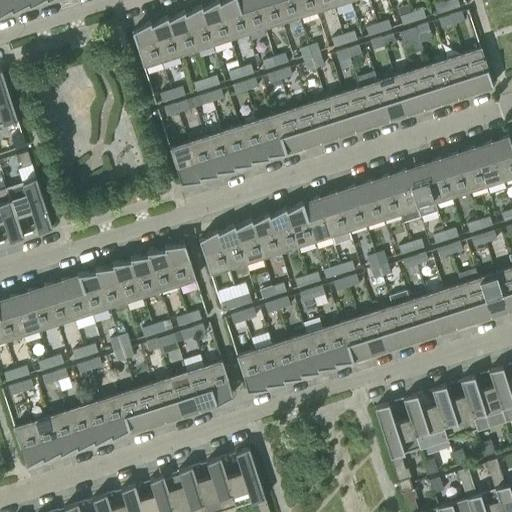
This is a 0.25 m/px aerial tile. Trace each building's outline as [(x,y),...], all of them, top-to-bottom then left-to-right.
[(10,0),(0,0),(0,12),(10,7),(12,10),(13,9),(10,0)] [(29,0),(10,0),(13,9),(28,1),(29,4),(30,4),(29,0)] [(201,3),(200,4),(212,42),(229,36),(217,0),(213,0),(202,6),(201,3)] [(218,0),(217,0),(229,36),(246,31),(236,0),(220,0),(219,1),(218,0)] [(236,0),(246,31),(264,25),(255,0),(236,0)] [(255,0),(264,25),(281,20),(274,0),(255,0)] [(274,0),(281,20),(298,14),(293,0),(274,0)] [(293,0),(298,14),(315,9),(312,0),(293,0)] [(312,0),(315,9),(333,3),(331,0),(312,0)] [(448,8),(445,0),(443,0),(434,3),(436,12),(448,8)] [(184,9),(183,9),(195,48),(212,42),(200,4),(185,12),(184,9)] [(425,15),(422,7),(411,11),(414,19),(425,15)] [(167,14),(165,15),(178,53),(195,48),(183,9),(168,17),(167,14)] [(461,10),(449,14),(452,22),(463,18),(461,10)] [(399,14),(402,23),(414,19),(411,11),(399,14)] [(452,22),(449,14),(438,17),(441,26),(452,22)] [(150,20),(148,21),(160,59),(178,53),(165,15),(151,23),(150,20)] [(388,18),(377,22),(379,30),(391,26),(388,18)] [(160,59),(148,21),(131,29),(143,64),(160,59)] [(415,25),(420,41),(432,37),(426,21),(415,25)] [(379,30),(377,22),(365,25),(367,34),(379,30)] [(409,45),(420,41),(415,25),(403,28),(409,45)] [(357,37),(354,29),(342,33),(345,41),(357,37)] [(380,36),(383,44),(395,40),(392,32),(380,36)] [(334,45),(345,41),(342,33),(331,36),(334,45)] [(383,44),(380,36),(369,39),(372,48),(383,44)] [(320,52),(316,41),(308,44),(311,55),(320,52)] [(346,47),(349,55),(361,51),(358,43),(346,47)] [(308,44),(299,47),(302,58),(311,55),(308,44)] [(480,46),(462,51),(474,90),(475,89),(474,86),(492,84),(480,46)] [(335,51),(338,59),(349,55),(346,47),(335,51)] [(276,63),(287,60),(285,51),(273,55),(276,63)] [(462,51),(445,57),(457,95),(458,95),(457,92),(474,90),(462,51)] [(311,55),(314,66),(324,63),(321,55),(320,52),(311,55)] [(262,59),(264,67),(276,63),(273,55),(262,59)] [(311,55),(302,58),(306,69),(314,66),(311,55)] [(445,57),(427,63),(440,101),(441,100),(440,97),(457,95),(445,57)] [(250,62),(239,66),(241,75),(253,71),(250,62)] [(427,63),(410,68),(423,106),(424,106),(423,103),(440,101),(427,63)] [(278,69),(280,77),(292,74),(289,65),(278,69)] [(241,75),(239,66),(227,70),(230,78),(241,75)] [(0,123),(17,118),(1,68),(0,68),(0,123)] [(410,68),(393,74),(406,112),(407,112),(406,108),(423,106),(410,68)] [(266,73),(269,81),(280,77),(278,69),(266,73)] [(372,69),(355,75),(371,123),(372,123),(372,119),(388,117),(372,69)] [(373,69),(372,69),(388,117),(390,117),(389,114),(406,112),(393,74),(376,79),(373,69)] [(218,82),(216,73),(204,77),(207,86),(218,82)] [(358,85),(341,90),(354,128),(355,128),(354,125),(371,123),(355,75),(354,75),(358,85)] [(246,88),(257,85),(255,76),(243,80),(246,88)] [(196,89),(207,86),(204,77),(193,81),(196,89)] [(234,92),(246,88),(243,80),(232,84),(234,92)] [(182,85),(170,88),(173,97),(184,93),(182,85)] [(220,87),(209,91),(212,100),(223,96),(220,87)] [(173,97),(170,88),(159,92),(162,100),(173,97)] [(341,90),(324,96),(337,134),(338,134),(337,130),(354,128),(341,90)] [(209,91),(192,97),(194,105),(212,100),(209,91)] [(324,96),(307,101),(319,139),(320,139),(320,136),(337,134),(324,96)] [(177,111),(189,107),(186,98),(174,102),(177,111)] [(307,101),(290,107),(302,145),(303,145),(302,142),(319,139),(307,101)] [(166,114),(177,111),(174,102),(164,106),(166,114)] [(290,107),(273,112),(285,150),(286,150),(285,147),(302,145),(290,107)] [(273,112),(256,118),(268,156),(269,156),(268,153),(285,150),(273,112)] [(256,118),(238,123),(251,161),(252,161),(251,158),(268,156),(256,118)] [(238,123),(221,129),(234,167),(235,167),(234,164),(251,161),(238,123)] [(221,129),(204,134),(216,172),(218,172),(217,169),(234,167),(221,129)] [(11,134),(15,147),(25,144),(21,131),(11,134)] [(491,139),(490,140),(502,178),(511,174),(511,145),(508,133),(492,142),(491,139)] [(204,134),(187,140),(199,178),(201,178),(200,175),(216,172),(204,134)] [(199,178),(187,140),(169,146),(180,181),(199,178)] [(474,144),(473,145),(485,183),(502,178),(490,140),(475,147),(474,144)] [(457,150),(456,151),(468,189),(485,183),(473,145),(458,153),(457,150)] [(17,153),(21,166),(31,163),(27,150),(17,153)] [(440,155),(439,156),(451,194),(468,189),(456,151),(441,158),(440,155)] [(423,161),(422,162),(434,200),(451,194),(439,156),(424,164),(423,161)] [(406,167),(404,167),(417,205),(419,215),(437,209),(434,200),(422,162),(407,169),(406,167)] [(417,205),(404,167),(389,175),(388,172),(387,173),(399,211),(402,220),(419,215),(417,205)] [(371,178),(370,178),(382,216),(399,211),(387,173),(372,180),(371,178)] [(35,176),(6,186),(16,214),(31,209),(38,230),(51,226),(35,176)] [(354,183),(353,183),(365,222),(382,216),(370,178),(355,186),(354,183)] [(336,189),(335,189),(348,227),(365,222),(353,183),(338,192),(336,189)] [(6,186),(0,187),(0,219),(2,219),(9,240),(23,235),(16,214),(6,186)] [(319,194),(318,195),(331,233),(348,227),(335,189),(320,197),(319,194)] [(302,200),(301,200),(313,238),(331,233),(318,195),(303,203),(302,200)] [(285,205),(284,206),(296,244),(313,238),(301,200),(286,208),(285,205)] [(268,211),(267,211),(279,249),(296,244),(284,206),(269,214),(268,211)] [(511,216),(511,207),(500,211),(503,219),(511,216)] [(251,216),(250,217),(262,255),(279,249),(267,211),(252,219),(251,216)] [(492,223),(489,215),(477,218),(480,227),(492,223)] [(234,222),(233,222),(245,261),(262,255),(250,217),(235,225),(234,222)] [(469,230),(480,227),(477,218),(466,222),(469,230)] [(216,227),(215,228),(228,266),(245,261),(233,222),(218,230),(216,227)] [(433,232),(431,233),(434,241),(446,238),(443,229),(441,225),(432,228),(433,232)] [(446,238),(457,234),(454,226),(443,229),(446,238)] [(228,266),(215,228),(198,237),(209,272),(228,266)] [(485,241),(496,237),(493,229),(482,232),(485,241)] [(473,244),(485,241),(482,232),(470,236),(473,244)] [(409,240),(411,249),(423,245),(420,237),(409,240)] [(398,244),(401,252),(411,249),(409,240),(398,244)] [(447,243),(450,252),(462,248),(459,240),(447,243)] [(184,242),(165,244),(177,282),(195,276),(184,242)] [(439,255),(450,252),(447,243),(436,247),(439,255)] [(164,247),(148,250),(160,288),(177,282),(165,244),(163,244),(164,247)] [(383,249),(374,251),(378,263),(387,260),(383,249)] [(147,253),(131,255),(143,293),(160,288),(148,250),(146,250),(147,253)] [(374,251),(366,254),(369,265),(378,263),(374,251)] [(416,263),(427,259),(425,251),(413,254),(416,263)] [(401,258),(404,267),(416,263),(413,254),(401,258)] [(130,258),(113,261),(126,299),(143,293),(131,255),(129,255),(130,258)] [(343,271),(354,267),(351,259),(340,262),(343,271)] [(381,274),(390,271),(387,260),(378,263),(381,274)] [(112,264),(96,266),(108,304),(126,299),(113,261),(111,261),(112,264)] [(328,266),(331,275),(343,271),(340,262),(328,266)] [(378,263),(369,265),(373,277),(381,274),(378,263)] [(494,270),(507,308),(508,308),(507,305),(511,304),(511,266),(511,265),(494,270)] [(95,270),(79,272),(91,310),(108,304),(96,266),(94,267),(95,270)] [(457,271),(460,281),(472,319),(474,319),(473,316),(490,314),(477,276),(474,266),(457,271)] [(306,274),(308,282),(319,278),(317,270),(306,274)] [(477,276),(490,314),(491,314),(490,311),(507,308),(494,270),(477,276)] [(78,275),(61,277),(74,316),(91,310),(79,272),(77,272),(78,275)] [(347,285),(358,281),(356,273),(345,276),(347,285)] [(297,286),(308,282),(306,274),(294,277),(297,286)] [(333,280),(335,289),(347,285),(345,276),(333,280)] [(61,281),(44,283),(56,321),(74,316),(61,277),(60,278),(61,281)] [(274,293),(285,289),(282,281),(271,285),(274,293)] [(460,281),(443,287),(455,325),(456,325),(456,322),(472,319),(460,281)] [(44,286),(27,289),(39,327),(56,321),(44,283),(43,283),(44,286)] [(313,296),(324,292),(321,284),(310,287),(313,296)] [(274,293),(271,285),(260,288),(262,297),(274,293)] [(301,300),(313,296),(310,287),(299,291),(301,300)] [(443,287),(426,292),(438,330),(439,330),(438,327),(455,325),(443,287)] [(405,288),(388,294),(391,303),(404,341),(405,341),(404,338),(421,336),(408,298),(405,288)] [(27,292),(10,294),(22,332),(39,327),(27,289),(26,289),(27,292)] [(248,292),(237,296),(240,304),(251,300),(248,292)] [(426,292),(408,298),(421,336),(422,336),(421,333),(438,330),(426,292)] [(9,297),(0,298),(0,323),(5,338),(22,332),(10,294),(9,294),(9,297)] [(278,307),(290,303),(287,295),(276,299),(278,307)] [(240,304),(237,296),(226,299),(229,308),(240,304)] [(267,311),(278,307),(276,299),(264,302),(267,311)] [(391,303),(374,309),(386,347),(387,347),(386,344),(404,341),(391,303)] [(253,306),(241,310),(244,318),(256,314),(253,306)] [(198,308),(187,312),(190,320),(200,317),(198,308)] [(374,309),(357,314),(369,352),(370,352),(369,349),(386,347),(374,309)] [(244,318),(241,310),(230,313),(233,322),(244,318)] [(190,320),(187,312),(175,315),(178,324),(190,320)] [(357,314),(340,320),(352,358),(353,358),(352,355),(369,352),(357,314)] [(155,331),(166,328),(164,319),(152,323),(155,331)] [(340,320),(322,325),(335,364),(336,363),(335,360),(352,358),(340,320)] [(202,322),(191,326),(194,334),(205,331),(202,322)] [(152,323),(141,327),(143,335),(155,331),(152,323)] [(322,325),(305,331),(317,369),(319,369),(318,366),(335,364),(322,325)] [(194,334),(191,326),(180,329),(182,338),(194,334)] [(130,342),(126,331),(118,334),(121,345),(130,342)] [(305,331),(288,337),(300,375),(302,374),(301,371),(317,369),(305,331)] [(157,337),(159,345),(170,342),(168,333),(157,337)] [(121,345),(118,334),(109,337),(112,348),(121,345)] [(159,345),(157,337),(145,341),(148,349),(159,345)] [(288,337),(271,342),(283,380),(285,380),(284,377),(300,375),(288,337)] [(94,341),(83,345),(86,354),(97,350),(94,341)] [(130,342),(121,345),(125,356),(133,354),(130,342)] [(271,342),(253,348),(266,386),(267,385),(267,382),(283,380),(271,342)] [(83,345),(71,349),(74,357),(86,354),(83,345)] [(112,348),(116,359),(125,356),(121,345),(112,348)] [(266,386),(253,348),(236,353),(247,388),(266,386)] [(63,361),(60,352),(49,356),(51,365),(63,361)] [(102,364),(99,355),(88,359),(91,367),(102,364)] [(40,368),(51,365),(49,356),(38,360),(40,368)] [(221,358),(203,364),(215,402),(233,393),(221,358)] [(79,371),(91,367),(88,359),(76,363),(79,371)] [(26,364),(14,367),(17,376),(28,372),(26,364)] [(203,364),(186,369),(198,408),(213,400),(214,403),(215,402),(203,364)] [(505,419),(511,416),(511,378),(507,380),(502,364),(488,369),(493,385),(493,384),(505,419)] [(56,378),(67,375),(65,366),(53,370),(56,378)] [(17,376),(14,367),(3,371),(6,379),(17,376)] [(186,369),(169,375),(181,413),(196,405),(197,408),(198,408),(186,369)] [(53,370),(42,374),(42,375),(36,377),(38,383),(44,381),(45,382),(56,378),(53,370)] [(465,394),(476,428),(505,419),(493,384),(493,385),(478,389),(473,374),(459,378),(464,394),(465,394)] [(169,375),(152,380),(163,419),(179,411),(180,414),(181,413),(169,375)] [(30,377),(19,381),(22,390),(33,386),(30,377)] [(152,380),(134,386),(146,424),(161,416),(162,419),(163,419),(152,380)] [(22,390),(19,381),(8,385),(10,393),(22,390)] [(436,403),(448,437),(476,428),(465,394),(464,394),(450,398),(445,383),(431,387),(436,403)] [(134,386),(117,391),(129,430),(144,422),(145,425),(146,424),(134,386)] [(117,391),(100,397),(112,435),(127,427),(128,430),(129,430),(117,391)] [(408,412),(419,446),(448,437),(436,403),(421,408),(416,392),(402,396),(407,412),(408,412)] [(100,397),(83,403),(95,441),(110,433),(111,436),(112,435),(100,397)] [(397,479),(408,475),(410,475),(407,466),(405,466),(400,452),(419,446),(408,412),(407,412),(393,417),(388,401),(374,406),(397,479)] [(83,403),(66,408),(78,446),(93,438),(94,441),(95,441),(83,403)] [(66,408),(48,414),(61,452),(76,444),(77,447),(78,446),(66,408)] [(48,414),(31,419),(43,457),(58,449),(60,452),(61,452),(48,414)] [(43,457),(31,419),(13,425),(26,463),(41,455),(42,458),(43,457)] [(480,441),(484,454),(494,451),(490,438),(480,441)] [(241,471),(226,476),(235,505),(254,499),(258,511),(269,511),(248,446),(234,451),(241,471)] [(451,451),(455,463),(465,460),(461,447),(451,451)] [(211,475),(196,480),(205,511),(214,511),(235,505),(226,476),(220,455),(206,460),(211,475)] [(433,456),(423,460),(427,472),(437,469),(433,456)] [(486,460),(494,486),(495,486),(503,511),(511,511),(511,480),(504,483),(496,457),(486,460)] [(182,484),(168,489),(167,489),(174,511),(205,511),(196,480),(191,464),(177,469),(182,484)] [(457,469),(466,495),(471,511),(503,511),(495,486),(494,486),(476,492),(467,466),(457,469)] [(154,494),(139,498),(138,499),(142,511),(174,511),(167,489),(168,489),(163,474),(149,478),(154,494)] [(400,491),(401,490),(412,487),(408,475),(397,479),(400,491)] [(439,475),(429,478),(433,491),(443,488),(439,475)] [(125,503),(111,508),(110,508),(111,511),(142,511),(138,499),(139,498),(134,483),(120,487),(125,503)] [(412,487),(401,490),(407,511),(439,511),(438,504),(419,511),(414,496),(417,495),(414,486),(412,487)] [(96,511),(111,511),(110,508),(111,508),(106,492),(92,496),(96,511)] [(466,495),(438,504),(439,511),(471,511),(466,495)] [(65,511),(80,511),(77,501),(63,506),(65,511)]
